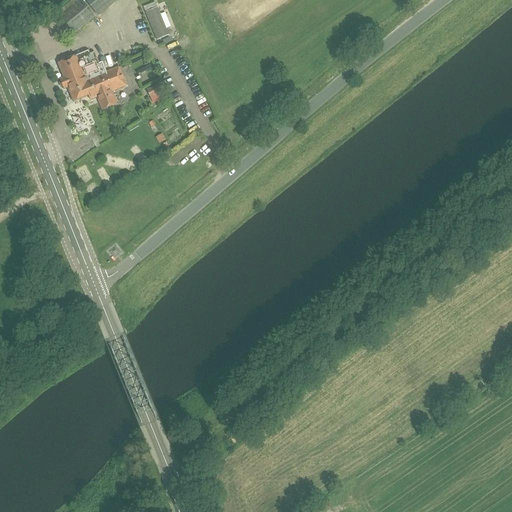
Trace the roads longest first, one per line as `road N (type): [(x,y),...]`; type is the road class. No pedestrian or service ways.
road 1 (track): [(170,471),(511,168)]
road 2 (unclassified): [(96,291),(445,0)]
road 3 (secondary): [(96,291),(0,47)]
road 4 (secondary): [(187,511),(96,291)]
